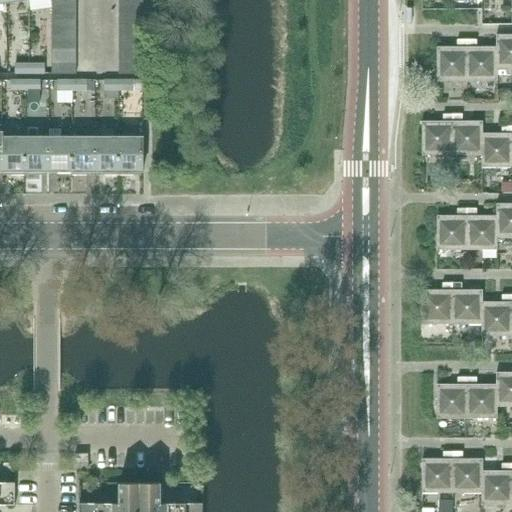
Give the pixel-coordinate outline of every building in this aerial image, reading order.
[(76,16),(76,4),(52,4),(52,16),(76,16)] [(143,16),(143,4),(119,4),(119,16),(143,16)] [(76,27),(76,16),(52,16),(52,27),(76,27)] [(119,28),(143,27),(143,16),(119,16),(119,28)] [(52,39),(76,39),(76,27),(52,27),(52,39)] [(119,39),(143,39),(143,27),(119,28),(119,39)] [(511,35),(496,35),(496,47),(496,70),(511,69),(511,35)] [(52,51),(76,51),(76,39),(52,39),(52,51)] [(119,51),(143,51),(143,39),(119,39),(119,51)] [(437,82),(467,82),(467,40),(457,40),(457,47),(437,47),(437,82)] [(496,47),(476,47),(476,40),(467,40),(467,82),(497,82),(496,70),(496,47)] [(52,62),(76,62),(76,51),(52,51),(52,62)] [(119,63),(143,62),(143,51),(119,51),(119,63)] [(52,74),(76,74),(76,62),(52,62),(52,74)] [(119,75),(143,74),(143,62),(119,63),(119,75)] [(16,75),(30,74),(30,64),(16,64),(16,75)] [(30,64),(30,74),(45,74),(45,64),(30,64)] [(25,91),(25,81),(11,81),(11,91),(25,91)] [(25,81),(25,91),(40,91),(40,81),(25,81)] [(72,91),(72,81),(58,81),(58,91),(72,91)] [(72,81),(72,91),(87,91),(87,81),(72,81)] [(119,91),(119,81),(104,81),(104,91),(119,91)] [(119,81),(119,91),(134,91),(134,81),(119,81)] [(453,156),(452,115),(443,115),(443,122),(422,122),(422,156),(453,156)] [(462,122),(462,115),(452,115),(453,156),(482,156),(482,134),(483,134),(483,122),(462,122)] [(511,168),(511,127),(502,127),(502,134),(483,134),(482,134),(482,156),(482,168),(511,168)] [(2,171),(25,171),(25,138),(3,138),(2,138),(3,167),(2,167),(2,171)] [(25,171),(49,171),(49,138),(25,138),(25,171)] [(49,171),(72,171),(72,138),(49,138),(49,171)] [(72,171),(95,171),(95,138),(72,138),(72,171)] [(95,171),(119,171),(119,138),(95,138),(95,171)] [(143,138),(119,138),(119,171),(143,171),(143,138)] [(511,204),(496,204),(496,216),(496,239),(511,238),(511,204)] [(467,251),(467,209),(457,209),(457,216),(437,216),(437,250),(467,251)] [(476,216),(476,209),(467,209),(467,251),(496,251),(496,239),(496,216),(476,216)] [(452,325),(452,283),(442,283),(442,290),(423,290),(423,325),(452,325)] [(461,290),(462,283),(452,283),(452,325),(482,325),(483,302),(483,290),(461,290)] [(511,337),(511,295),(502,295),(502,302),(483,302),(482,325),(482,337),(511,337)] [(511,372),(496,373),(496,385),(497,385),(497,408),(511,407),(511,372)] [(467,420),(467,378),(458,378),(458,385),(437,385),(437,419),(467,420)] [(477,385),(477,378),(467,378),(467,420),(497,420),(497,408),(497,385),(496,385),(477,385)] [(452,494),(452,473),(453,452),(443,452),(443,459),(423,459),(423,493),(452,494)] [(483,459),(462,459),(462,452),(453,452),(452,473),(452,494),(482,493),(483,493),(483,473),(483,471),(483,459)] [(75,469),(89,469),(88,454),(75,454),(75,469)] [(511,470),(511,471),(511,464),(502,464),(502,471),(483,471),(483,473),(483,493),(482,493),(482,505),(511,505),(511,470)] [(0,505),(16,506),(16,483),(0,483),(0,505)] [(202,511),(203,503),(162,504),(162,483),(120,483),(120,504),(79,504),(79,511),(202,511)]
